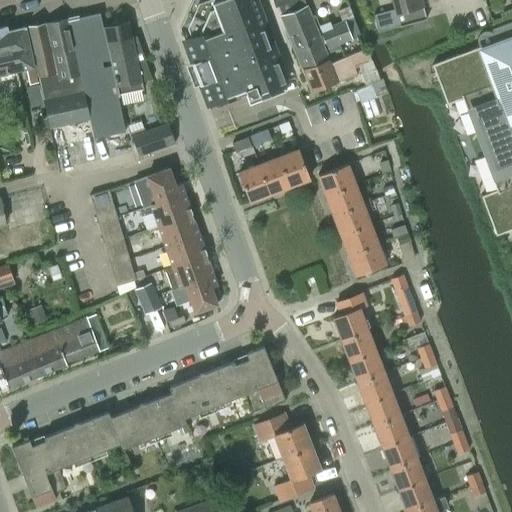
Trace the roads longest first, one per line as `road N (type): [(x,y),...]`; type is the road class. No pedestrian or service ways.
road 1 (residential): [(0,419),(218,336),(249,311)]
road 2 (residential): [(202,147),(67,184),(103,298)]
road 3 (residential): [(367,511),(315,375),(280,320),(249,311)]
road 4 (residential): [(197,132),(275,101),(295,105),(311,138),(356,120)]
road 5 (residential): [(249,311),(245,272),(202,147)]
road 6 (residential): [(197,132),(151,0)]
